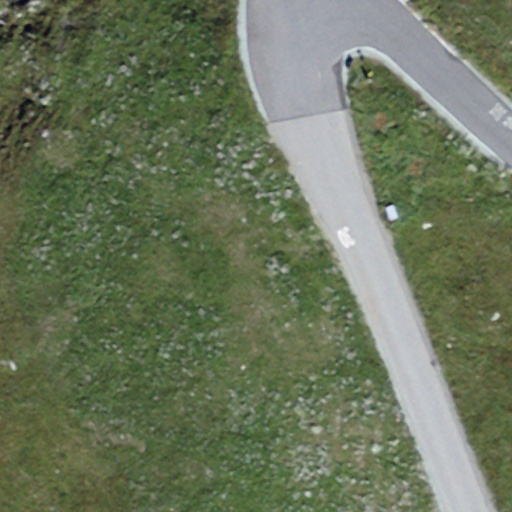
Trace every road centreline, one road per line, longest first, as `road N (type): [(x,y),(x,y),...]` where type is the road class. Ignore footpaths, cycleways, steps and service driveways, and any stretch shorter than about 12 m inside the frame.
road 1 (unclassified): [(287,0),(282,49),(300,102),(466,511)]
road 2 (tertiary): [(357,0),(511,141)]
